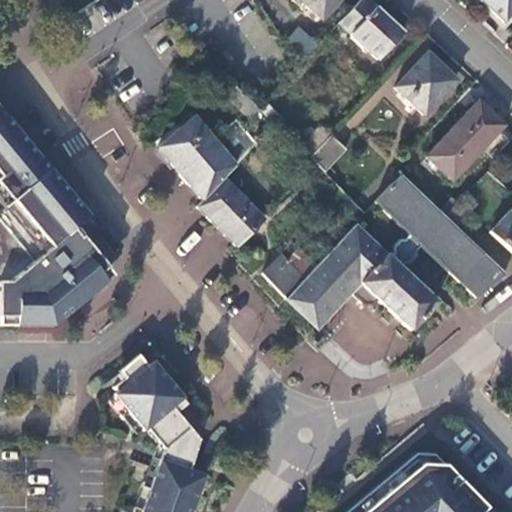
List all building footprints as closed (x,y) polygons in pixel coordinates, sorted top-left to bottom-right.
[(297,0),(321,21),(341,0),(297,0)] [(376,6),(369,0),(361,0),(337,25),(378,62),(404,34),(375,8),(376,6)] [(511,0),(477,0),(503,25),(511,14),(511,0)] [(297,30),(284,43),(289,50),(299,66),(317,47),(297,30)] [(424,118),(457,82),(427,54),(393,90),(424,118)] [(261,111),(259,109),(231,83),(221,95),(249,123),(261,111)] [(452,183),(505,127),(478,102),(425,158),(452,183)] [(0,328),(54,328),(115,278),(81,237),(78,239),(73,232),(89,218),(0,110),(0,328)] [(202,202),(224,180),(257,144),(236,121),(213,140),(194,118),(157,151),(202,202)] [(309,159),(330,135),(321,126),(300,150),(309,159)] [(346,151),(330,135),(309,159),(324,174),(346,151)] [(445,217),(399,175),(373,203),(405,234),(386,255),(354,226),(303,280),(285,299),(283,301),(314,330),(348,295),(359,305),(374,306),(378,302),(410,332),(436,304),(400,269),(403,266),(411,264),(417,258),(416,251),(420,247),(475,300),(505,275),(457,228),(445,217)] [(202,202),(195,208),(236,249),(264,220),(224,180),(202,202)] [(466,194),(445,217),(457,228),(478,205),(466,194)] [(511,256),(511,208),(488,234),(511,256)] [(262,274),(285,299),(303,280),(279,256),(262,274)] [(143,434),(146,431),(163,452),(140,511),(191,511),(203,478),(188,473),(199,443),(172,410),(183,401),(161,376),(152,365),(147,369),(138,358),(118,374),(124,381),(112,390),(116,395),(113,397),(143,434)] [(433,458),(417,457),(350,511),(486,511),(459,484),(453,478),(433,458)]
